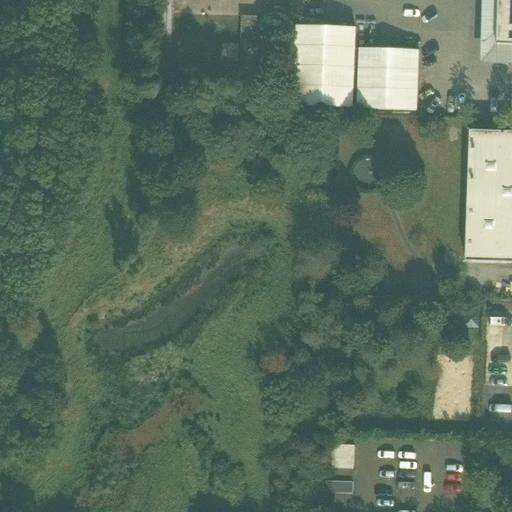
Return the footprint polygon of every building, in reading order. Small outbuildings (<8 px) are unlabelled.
[(498,0),(482,0),(481,65),(511,66),(511,46),(497,46),(498,0)] [(511,46),(511,0),(498,0),(497,46),(511,46)] [(241,41),(265,42),(265,18),(242,17),(241,41)] [(357,29),(296,27),(293,109),(354,111),(357,29)] [(419,51),(359,50),(357,111),(418,113),(419,51)] [(466,263),(511,264),(511,133),(471,133),(466,263)] [(511,313),(486,313),(484,385),(511,386),(511,313)] [(334,470),(354,471),(355,447),(326,446),(325,470),(334,470)] [(333,483),(353,484),(354,471),(334,470),(333,483)] [(333,483),(325,483),(325,495),(353,495),(353,484),(333,483)]
